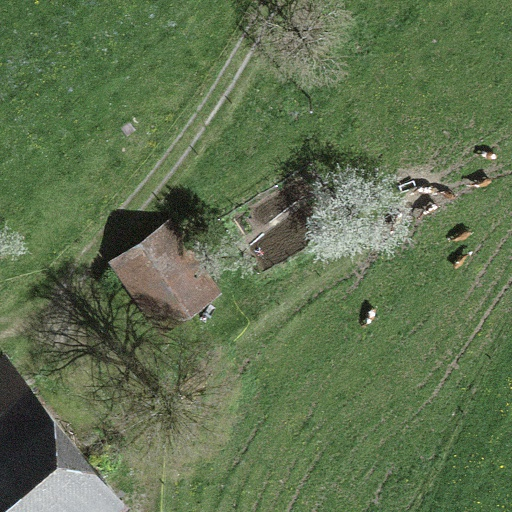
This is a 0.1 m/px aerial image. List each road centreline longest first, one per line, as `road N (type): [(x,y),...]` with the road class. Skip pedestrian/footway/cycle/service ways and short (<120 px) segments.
road 1 (track): [(269,0),(198,114),(101,244),(43,307),(0,329)]
road 2 (track): [(43,307),(114,402),(133,511)]
